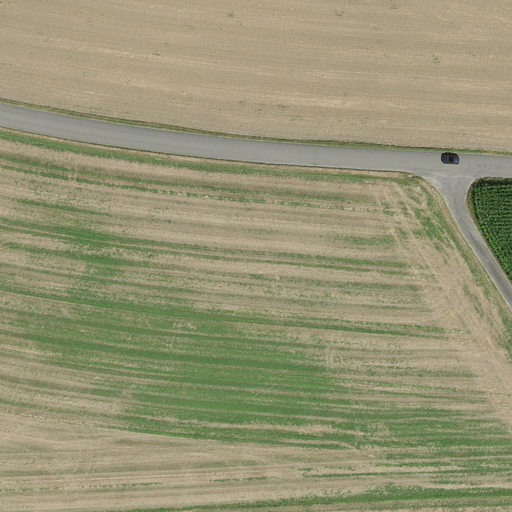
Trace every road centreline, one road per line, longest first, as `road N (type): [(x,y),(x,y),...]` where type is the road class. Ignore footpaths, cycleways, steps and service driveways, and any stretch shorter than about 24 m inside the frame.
road 1 (unclassified): [(0,114),(163,141),(511,169)]
road 2 (track): [(511,300),(428,161)]
